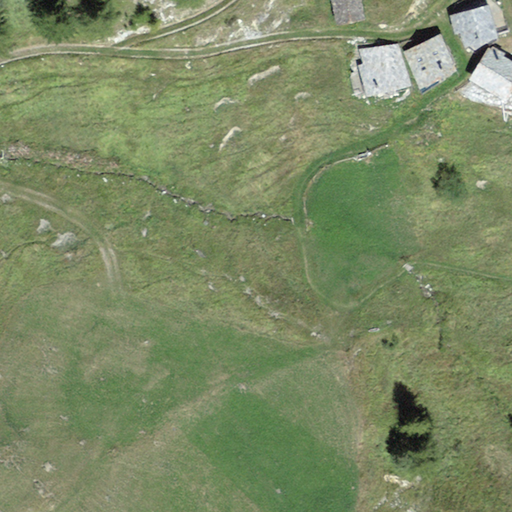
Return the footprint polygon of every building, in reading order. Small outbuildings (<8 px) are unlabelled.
[(357,0),(335,0),(340,22),(351,20),(361,18),(357,0)] [(491,1),(456,15),(459,24),(468,44),(503,30),(491,1)] [(437,37),(408,50),(423,82),(452,68),(445,52),(437,37)] [(397,44),(364,51),(368,72),(372,92),(405,85),(397,44)] [(511,83),(511,62),(490,50),(483,62),(474,77),(505,95),(511,83)]
